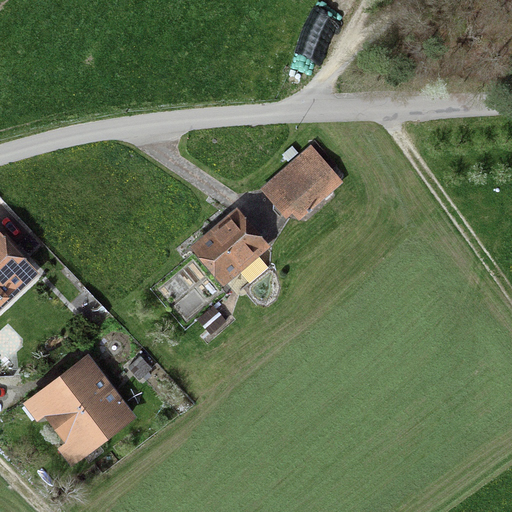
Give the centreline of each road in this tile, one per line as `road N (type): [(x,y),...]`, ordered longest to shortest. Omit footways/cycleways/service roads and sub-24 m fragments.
road 1 (residential): [(0,160),(139,125),(511,101)]
road 2 (track): [(382,110),(511,296)]
